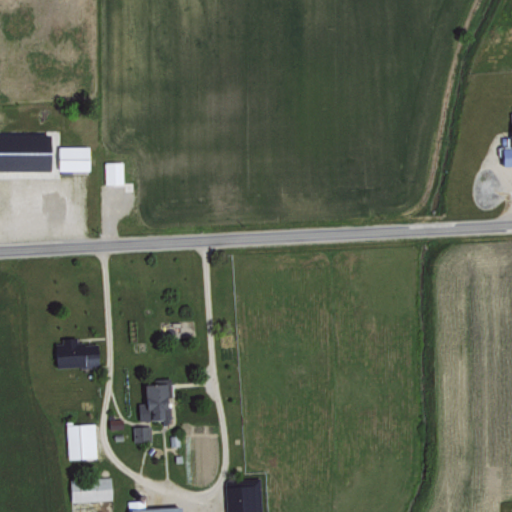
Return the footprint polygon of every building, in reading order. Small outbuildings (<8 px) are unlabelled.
[(511,110),(508,111),(509,146),(498,146),(499,163),(511,163),(511,110)] [(46,168),(45,130),(0,130),(0,168),(23,168),(23,175),(25,175),(25,169),(46,168)] [(87,169),(87,145),(55,144),(55,169),(87,169)] [(121,181),(121,160),(102,160),(103,182),(121,181)] [(53,365),(95,364),(94,341),(75,342),(75,337),(52,338),(53,365)] [(136,420),(168,418),(166,376),(160,376),(160,381),(140,382),(141,401),(135,401),(136,420)] [(63,423),(64,457),(94,457),(93,422),(63,423)] [(147,424),(131,424),(131,440),(148,440),(147,424)] [(67,477),(67,500),(109,499),(109,475),(67,477)]
